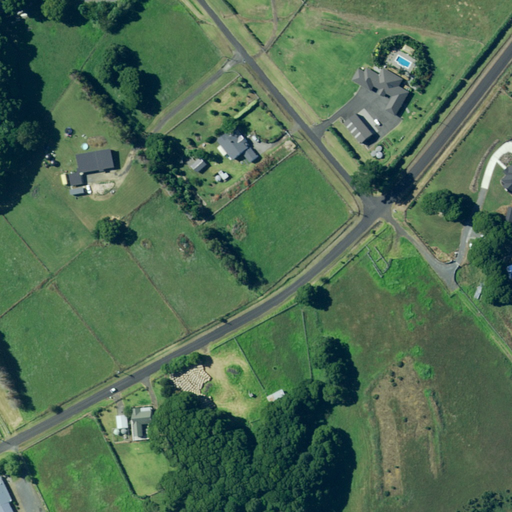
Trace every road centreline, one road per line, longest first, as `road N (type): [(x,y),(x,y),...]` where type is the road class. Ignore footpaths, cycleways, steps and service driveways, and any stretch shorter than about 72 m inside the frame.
road 1 (unclassified): [(381,211),(274,299),(0,444)]
road 2 (unclassified): [(200,0),(381,211)]
road 3 (unclassified): [(511,48),(381,211)]
